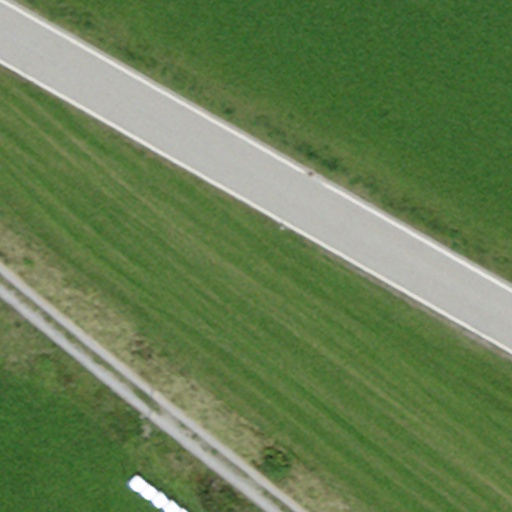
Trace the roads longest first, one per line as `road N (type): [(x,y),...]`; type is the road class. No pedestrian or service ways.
road 1 (tertiary): [(0,26),(511,316)]
road 2 (track): [(316,511),(0,252)]
